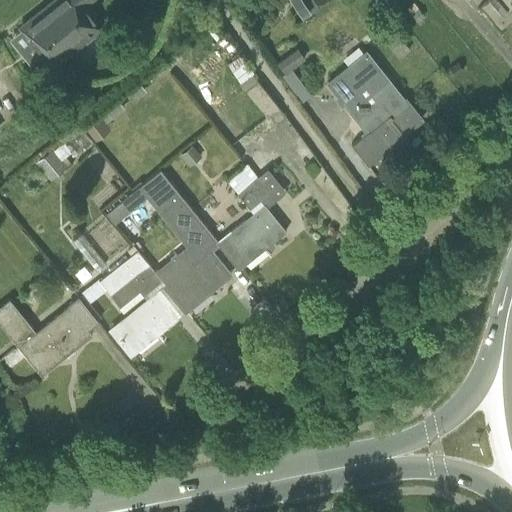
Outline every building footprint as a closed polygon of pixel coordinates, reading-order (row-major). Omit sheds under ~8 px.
[(94,0),(50,0),(18,27),(52,69),(102,29),(85,7),(94,0)] [(511,0),(490,0),(503,15),(511,8),(511,0)] [(399,59),(411,50),(393,28),(381,37),(399,59)] [(297,49),(278,63),(287,75),(306,61),(297,49)] [(405,133),(422,119),(405,98),(404,99),(367,50),(329,80),(367,132),(352,144),(368,165),(406,135),(405,133)] [(268,118),(269,117),(280,108),(258,81),(245,90),(268,118)] [(84,124),(96,140),(112,128),(107,120),(137,98),(131,90),(84,124)] [(192,146),(180,156),(189,167),(201,157),(192,146)] [(51,150),(36,162),(50,181),(65,169),(51,150)] [(238,193),(250,209),(260,201),(270,193),(257,177),(258,176),(247,163),(231,176),(242,190),(238,193)] [(160,169),(138,186),(185,246),(153,271),(163,283),(161,284),(183,311),(229,274),(211,251),(218,245),(216,242),(218,241),(160,169)] [(138,204),(129,193),(106,212),(115,223),(138,204)] [(218,241),(216,242),(218,245),(235,265),(261,244),(264,249),(286,231),(273,215),(271,216),(266,209),(264,207),(254,214),(218,241)] [(137,252),(99,281),(106,291),(119,308),(140,291),(144,296),(143,296),(145,299),(107,329),(128,355),(175,318),(176,317),(154,290),(161,284),(163,283),(153,271),(139,253),(137,252)] [(0,307),(0,324),(41,375),(92,334),(88,329),(98,321),(86,306),(79,297),(68,305),(70,307),(37,333),(10,300),(0,307)]
